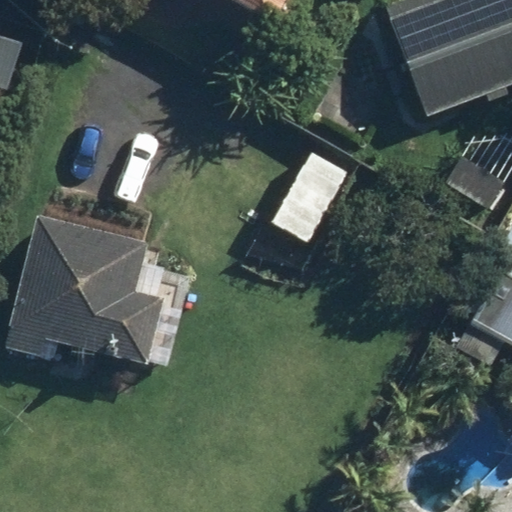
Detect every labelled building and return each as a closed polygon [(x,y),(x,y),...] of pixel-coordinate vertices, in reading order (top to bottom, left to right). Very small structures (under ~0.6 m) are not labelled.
[(301,0),(247,0),(290,22),(301,0)] [(511,0),(416,0),(392,11),(442,123),(511,92),(511,0)] [(39,41),(0,27),(0,114),(7,94),(20,98),(39,41)] [(511,191),(511,130),(480,114),(442,189),(499,217),(511,191)] [(352,165),(295,143),(265,222),(322,244),(352,165)] [(9,356),(50,365),(56,340),(123,355),(171,366),(191,276),(166,270),(160,297),(137,292),(149,238),(41,213),(9,356)] [(511,296),(492,334),(511,343),(511,296)] [(511,511),(485,502),(480,511),(511,511)]
